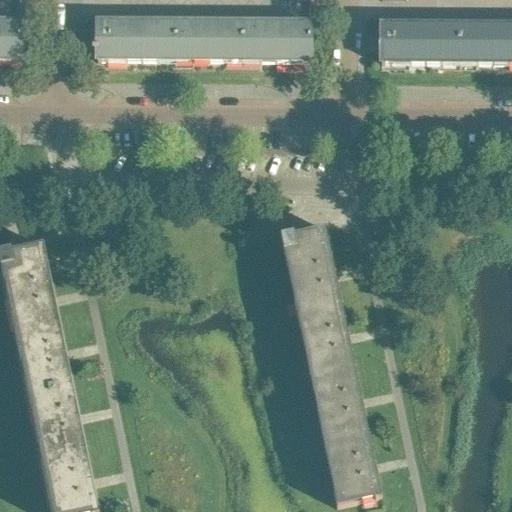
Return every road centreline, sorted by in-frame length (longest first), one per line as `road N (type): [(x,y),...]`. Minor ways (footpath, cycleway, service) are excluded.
road 1 (residential): [(349,118),(344,171),(335,182),(69,178),(56,114)]
road 2 (residential): [(349,118),(56,114)]
road 3 (residential): [(511,117),(349,118)]
